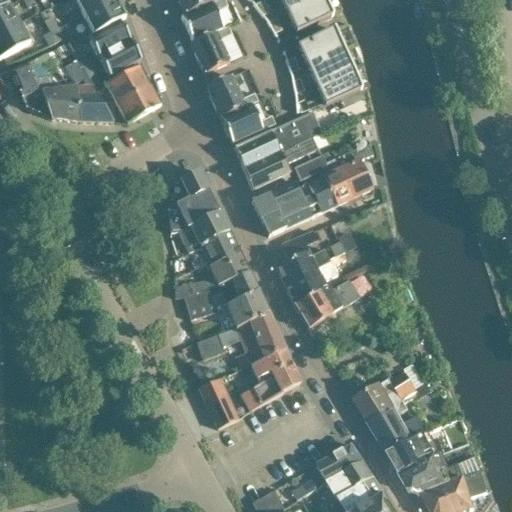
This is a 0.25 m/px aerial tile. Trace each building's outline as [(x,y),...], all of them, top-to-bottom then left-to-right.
[(4,0),(0,0),(0,12),(9,8),(4,0)] [(23,0),(22,1),(27,11),(35,7),(31,0),(23,0)] [(72,0),(82,19),(114,1),(113,0),(72,0)] [(176,0),(184,18),(223,1),(222,0),(176,0)] [(321,0),(277,0),(285,16),(321,0)] [(323,0),(321,0),(286,16),(295,37),(332,20),(323,0)] [(114,1),(82,19),(93,38),(119,24),(125,21),(114,1)] [(184,18),(180,20),(192,46),(223,31),(215,15),(227,9),(226,8),(223,1),(184,18)] [(263,3),(255,8),(262,18),(269,15),(263,3)] [(9,8),(0,12),(0,36),(19,26),(9,8)] [(53,19),(44,24),(50,35),(57,31),(57,32),(59,31),(53,19)] [(276,22),(268,25),(274,36),(281,33),(276,22)] [(93,38),(87,41),(98,61),(129,44),(119,24),(93,38)] [(19,26),(0,36),(0,61),(29,46),(19,26)] [(192,46),(190,47),(204,78),(229,66),(218,43),(231,37),(230,35),(228,29),(223,31),(192,46)] [(50,35),(56,46),(64,41),(59,31),(57,32),(57,31),(50,35)] [(333,32),(296,49),(306,69),(342,53),(333,32)] [(50,35),(43,39),(49,49),(56,46),(50,35)] [(140,64),(129,44),(98,61),(109,81),(140,64)] [(75,90),(79,127),(112,127),(76,63),(65,70),(60,62),(70,57),(65,47),(56,52),(48,56),(51,65),(65,85),(71,82),(74,87),(82,83),(83,89),(75,90)] [(315,89),(352,72),(342,53),(306,69),(315,89)] [(84,55),(76,59),(82,70),(90,65),(84,55)] [(45,68),(51,65),(48,56),(29,64),(30,67),(50,122),(50,123),(79,127),(75,90),(55,92),(51,79),(49,79),(45,68)] [(294,60),(287,63),(291,75),(299,72),(294,60)] [(90,65),(82,70),(89,80),(96,76),(90,65)] [(32,115),(50,122),(30,67),(10,74),(22,105),(28,103),(32,115)] [(139,70),(106,88),(127,127),(160,109),(139,70)] [(352,72),(315,89),(324,109),(361,93),(352,72)] [(231,79),(205,91),(219,122),(250,108),(257,104),(254,98),(254,96),(241,102),(231,79)] [(293,86),(296,99),(305,94),(300,83),(293,86)] [(304,103),(297,106),(298,115),(303,115),(309,113),(304,103)] [(250,108),(219,122),(231,147),(275,127),(272,121),(271,119),(258,125),(250,108)] [(242,173),(321,137),(312,116),(233,151),(242,173)] [(321,137),(242,173),(251,193),(289,175),(286,167),(318,154),(313,141),(322,137),(321,137)] [(333,163),(350,203),(372,193),(358,164),(372,158),(369,150),(354,154),(333,163)] [(323,168),(325,167),(322,159),(293,171),(299,184),(319,175),(325,172),(323,168)] [(336,209),(350,203),(333,163),(325,167),(323,168),(325,172),(319,175),(321,180),(328,194),(336,209)] [(228,234),(218,215),(207,193),(197,175),(180,183),(189,201),(167,212),(170,237),(175,235),(176,235),(179,241),(188,258),(190,258),(212,246),(211,243),(228,234)] [(313,201),(328,194),(321,180),(301,189),(302,192),(298,194),(294,186),(251,205),(259,223),(312,199),(313,201)] [(156,209),(143,189),(123,202),(133,222),(156,209)] [(268,240),(336,209),(328,194),(313,201),(312,199),(259,223),(268,240)] [(360,228),(339,238),(345,250),(366,241),(360,228)] [(307,254),(295,259),(293,255),(328,240),(324,230),(280,248),(287,263),(274,269),(284,288),(329,266),(328,263),(324,254),(310,260),(307,254)] [(219,261),(237,252),(228,234),(211,243),(212,246),(190,258),(195,268),(204,264),(217,258),(219,261)] [(340,257),(344,255),(339,245),(329,250),(334,260),(340,257)] [(230,283),(248,276),(237,252),(219,261),(217,258),(204,264),(213,283),(174,291),(174,302),(184,302),(208,293),(217,290),(230,285),(230,283)] [(293,309),(320,295),(325,292),(323,286),(336,280),(331,270),(344,264),(340,257),(334,260),(328,263),(329,266),(284,288),(293,309)] [(238,303),(257,295),(248,276),(230,283),(230,285),(238,303)] [(350,287),(358,300),(370,292),(362,279),(350,287)] [(359,301),(358,300),(350,287),(348,284),(323,299),(320,295),(293,309),(308,333),(359,301)] [(267,316),(257,295),(238,303),(230,285),(217,290),(235,331),(267,316)] [(187,314),(213,305),(208,293),(184,302),(187,314)] [(213,305),(187,314),(190,324),(217,315),(213,305)] [(249,368),(284,352),(267,316),(235,331),(196,346),(201,364),(222,356),(220,351),(238,344),(249,368)] [(388,347),(399,340),(391,327),(380,334),(388,347)] [(284,352),(249,368),(254,382),(268,375),(270,380),(251,389),(260,407),(249,413),(250,414),(282,397),(281,396),(300,386),(284,352)] [(385,457),(426,436),(416,420),(404,428),(398,417),(406,412),(400,402),(413,395),(418,403),(431,395),(426,387),(416,393),(406,376),(392,384),(398,395),(388,401),(394,412),(368,427),(385,457)] [(218,383),(209,387),(198,392),(217,433),(237,423),(218,383)] [(398,395),(392,384),(390,385),(389,383),(354,404),(368,427),(394,412),(388,401),(398,395)] [(423,428),(435,425),(432,412),(420,414),(423,428)] [(426,436),(385,457),(399,479),(434,460),(444,457),(438,443),(433,445),(429,436),(426,437),(426,436)] [(307,498),(319,491),(328,486),(364,466),(352,449),(317,468),(322,477),(301,490),(307,498)] [(336,502),(374,482),(364,466),(328,486),(336,502)] [(420,498),(469,479),(469,478),(464,480),(458,467),(441,475),(437,467),(401,483),(408,495),(419,499),(420,498)] [(479,476),(469,479),(420,498),(428,511),(473,511),(470,503),(487,496),(479,476)] [(393,511),(374,482),(336,502),(337,503),(338,502),(344,511),(393,511)] [(284,511),(289,509),(278,492),(252,508),(254,511),(284,511)]
